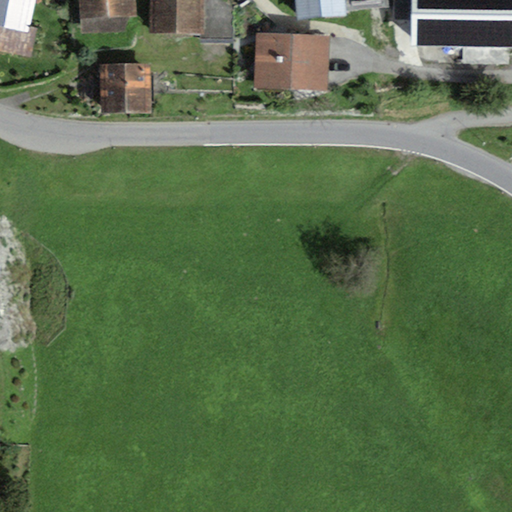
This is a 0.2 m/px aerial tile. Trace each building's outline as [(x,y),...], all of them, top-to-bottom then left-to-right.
[(35,0),(0,0),(0,52),(32,60),(38,33),(28,30),(35,0)] [(133,0),(75,0),(75,19),(133,20),(133,0)] [(199,0),(148,0),(148,39),(199,40),(199,0)] [(295,0),(297,22),(398,17),(396,0),(295,0)] [(511,0),(407,0),(406,50),(511,52),(511,0)] [(323,40),(255,36),(252,89),(320,93),(323,40)] [(146,67),(99,67),(99,117),(146,116),(146,67)]
